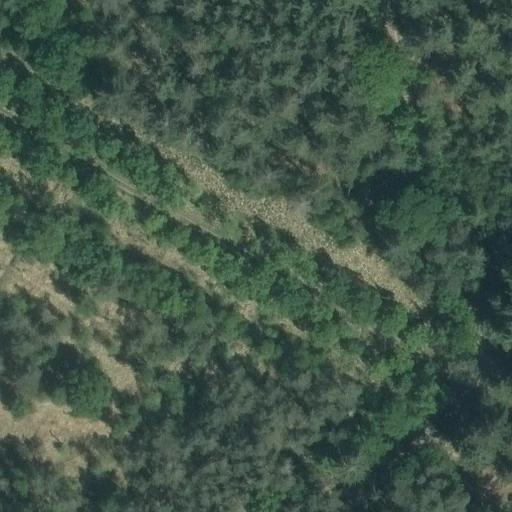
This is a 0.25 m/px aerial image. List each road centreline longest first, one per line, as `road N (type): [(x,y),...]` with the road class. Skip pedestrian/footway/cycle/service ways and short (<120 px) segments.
road 1 (track): [(0,102),(460,368)]
road 2 (track): [(460,368),(369,0)]
road 3 (track): [(284,511),(460,368)]
road 4 (track): [(407,419),(452,462),(511,497)]
